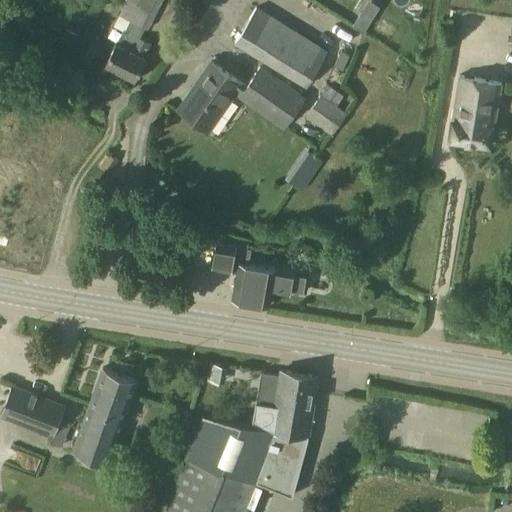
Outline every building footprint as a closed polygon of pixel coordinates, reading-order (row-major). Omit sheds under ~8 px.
[(116,42),(105,64),(135,79),(146,57),(144,56),(151,41),(140,36),(145,26),(148,28),(161,0),(126,0),(120,14),(131,19),(126,29),(124,28),(117,42),(116,42)] [(257,5),(234,42),(307,86),(329,49),(257,5)] [(360,12),(353,23),(364,31),(371,19),(360,12)] [(68,25),(65,32),(75,36),(78,29),(68,25)] [(343,69),(350,54),(341,50),(334,65),(343,69)] [(182,110),(209,129),(235,91),(285,126),(305,98),(259,66),(246,85),(211,61),(199,78),(203,80),(182,110)] [(449,139),(490,146),(502,82),(461,75),(449,139)] [(0,105),(16,110),(20,94),(5,90),(0,105)] [(348,113),(338,106),(321,94),(306,116),(332,135),(348,113)] [(18,155),(51,166),(59,145),(26,134),(18,155)] [(109,153),(100,166),(110,172),(119,160),(109,153)] [(0,263),(28,272),(57,181),(57,174),(23,164),(5,163),(1,176),(8,178),(7,189),(1,188),(1,208),(0,207),(0,263)] [(203,267),(222,270),(226,244),(207,241),(203,267)] [(239,262),(233,298),(270,304),(273,290),(290,293),(291,290),(303,292),(307,289),(309,277),(306,273),(239,262)] [(103,367),(74,449),(108,461),(137,379),(103,367)] [(281,369),(280,374),(263,371),(253,426),(204,418),(165,511),(245,511),(258,480),(295,495),(309,434),(319,375),(281,369)] [(13,384),(1,414),(53,435),(65,405),(13,384)] [(330,449),(328,461),(339,465),(342,452),(330,449)]
